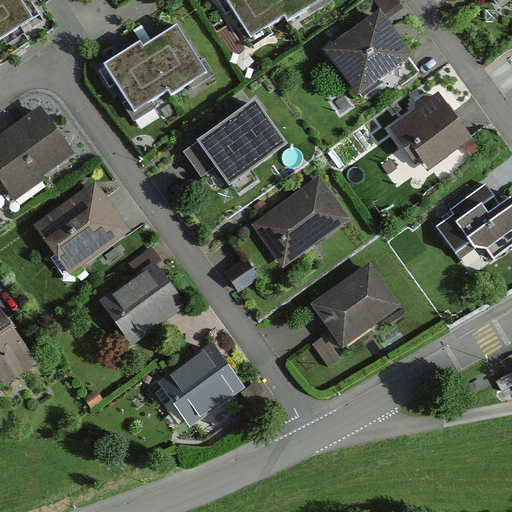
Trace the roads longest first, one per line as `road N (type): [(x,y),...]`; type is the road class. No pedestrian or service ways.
road 1 (residential): [(311,437),(50,59),(0,92)]
road 2 (residential): [(134,511),(311,437)]
road 3 (residential): [(368,406),(511,325)]
road 4 (residential): [(416,0),(511,132)]
road 5 (residential): [(368,406),(397,426),(511,409)]
